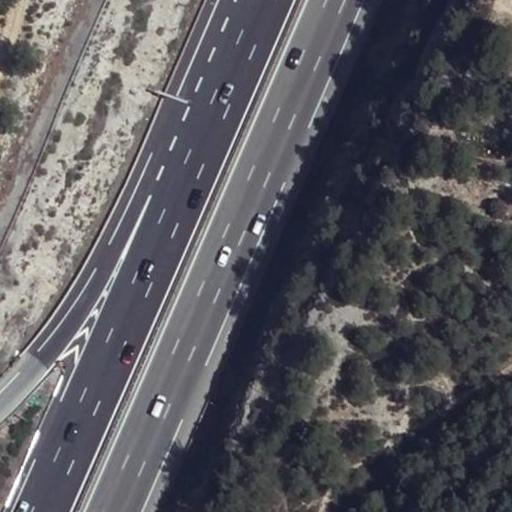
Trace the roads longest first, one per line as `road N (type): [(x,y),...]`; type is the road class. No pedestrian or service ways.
road 1 (motorway): [(106,511),(327,0)]
road 2 (motorway): [(169,206),(36,511)]
road 3 (residential): [(107,0),(0,265)]
road 4 (motorway): [(169,206),(116,242),(72,319),(0,399)]
road 5 (motorway): [(259,0),(169,206)]
